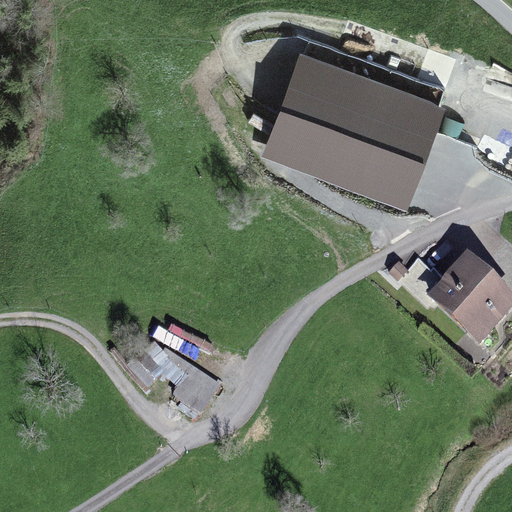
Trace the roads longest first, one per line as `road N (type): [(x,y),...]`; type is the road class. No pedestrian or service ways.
road 1 (track): [(79,511),(258,387),(324,277),(511,200)]
road 2 (track): [(0,320),(48,320),(85,336),(128,393),(182,444)]
